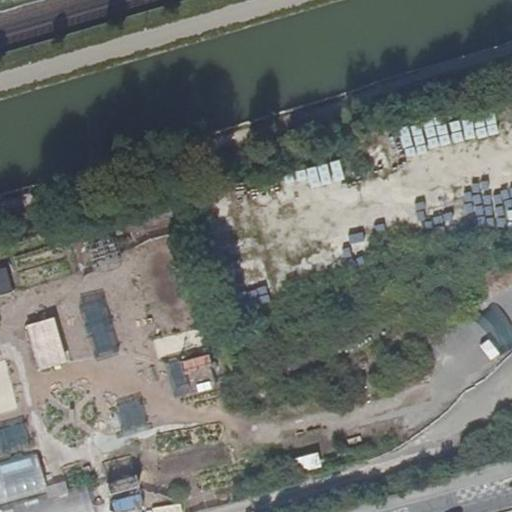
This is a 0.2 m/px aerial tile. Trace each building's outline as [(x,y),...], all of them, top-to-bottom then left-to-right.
[(275,172),(272,161),(243,169),(247,181),(275,172)] [(98,274),(125,268),(119,239),(92,245),(98,274)] [(106,301),(86,304),(94,363),(113,360),(106,301)] [(28,327),(42,372),(71,363),(57,319),(28,327)] [(169,363),(172,394),(213,391),(211,359),(169,363)] [(0,361),(0,410),(14,408),(6,361),(0,361)] [(125,433),(147,428),(141,403),(119,408),(125,433)]
